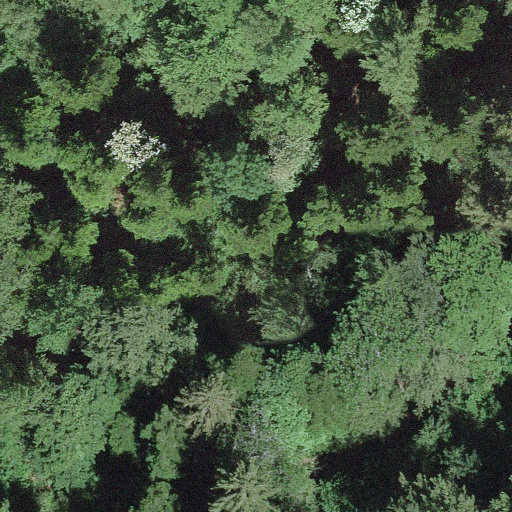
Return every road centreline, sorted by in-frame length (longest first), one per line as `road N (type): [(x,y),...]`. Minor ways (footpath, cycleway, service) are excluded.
road 1 (track): [(138,511),(511,403)]
road 2 (track): [(373,441),(511,296)]
